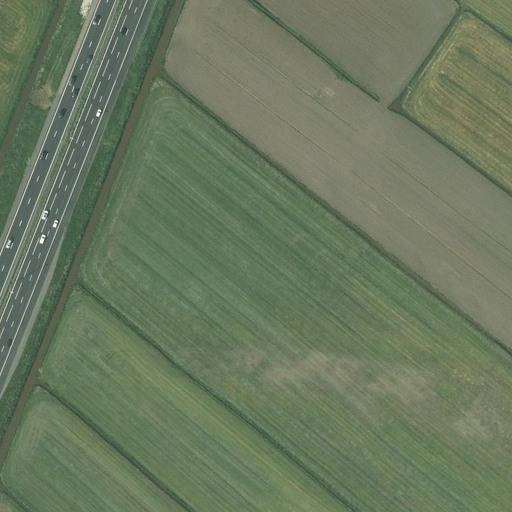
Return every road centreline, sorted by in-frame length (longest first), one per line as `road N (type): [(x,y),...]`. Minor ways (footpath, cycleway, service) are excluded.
road 1 (motorway): [(0,341),(134,0)]
road 2 (motorway): [(107,0),(0,273)]
